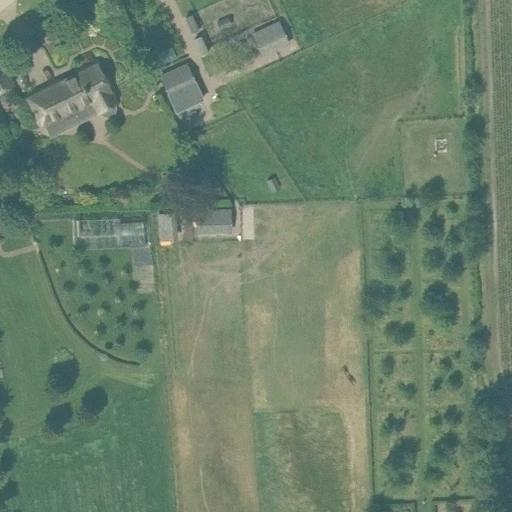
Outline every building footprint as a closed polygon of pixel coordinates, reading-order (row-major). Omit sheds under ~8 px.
[(287,43),(278,23),(252,35),(261,55),(287,43)] [(0,90),(12,85),(1,62),(0,62),(0,90)] [(27,98),(36,116),(39,123),(84,100),(92,115),(98,112),(101,116),(106,117),(110,117),(114,114),(115,110),(115,108),(115,104),(109,92),(110,91),(96,64),(27,98)] [(195,85),(186,65),(160,77),(169,97),(195,85)] [(190,179),(189,187),(193,194),(201,195),(208,191),(210,183),(205,176),(197,174),(190,179)] [(201,222),(233,220),(232,208),(201,210),(201,222)] [(178,211),(162,211),(162,238),(178,238),(178,211)]
